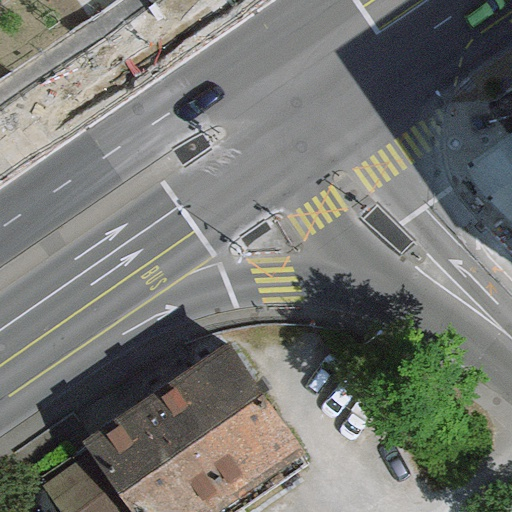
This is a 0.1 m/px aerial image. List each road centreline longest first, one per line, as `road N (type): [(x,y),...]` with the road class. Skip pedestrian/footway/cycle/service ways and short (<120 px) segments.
road 1 (primary): [(0,350),(501,0)]
road 2 (primary): [(342,0),(0,232)]
